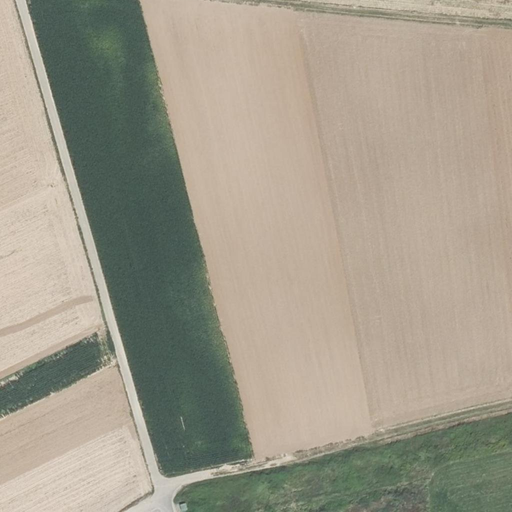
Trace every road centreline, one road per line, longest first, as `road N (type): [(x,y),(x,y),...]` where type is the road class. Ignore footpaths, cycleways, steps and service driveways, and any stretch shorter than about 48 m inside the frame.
road 1 (track): [(22,0),(166,511)]
road 2 (track): [(511,403),(180,482),(135,511)]
road 3 (track): [(228,0),(511,26)]
